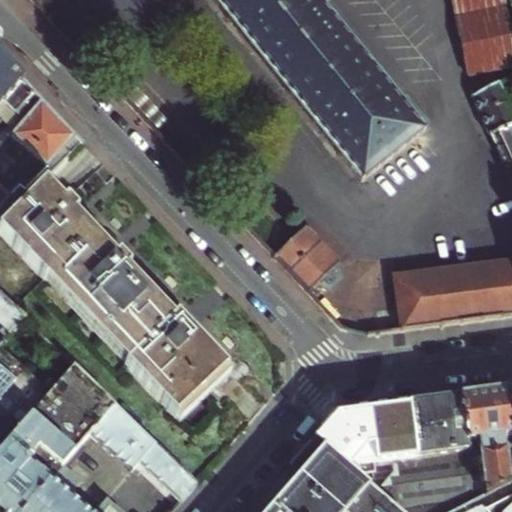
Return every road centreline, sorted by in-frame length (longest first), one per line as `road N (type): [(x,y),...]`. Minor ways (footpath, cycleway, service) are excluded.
road 1 (unknown): [(136,0),(191,91),(222,122),(344,203),(384,223),(417,226),(434,208),(451,132),(447,60),(428,0)]
road 2 (residential): [(0,12),(335,378)]
road 3 (residential): [(335,378),(212,511)]
road 4 (residential): [(335,378),(511,352)]
